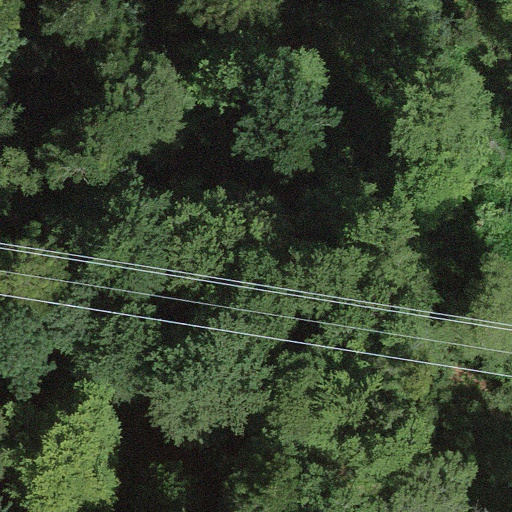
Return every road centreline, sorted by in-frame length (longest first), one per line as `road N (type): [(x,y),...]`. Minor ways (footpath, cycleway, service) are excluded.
road 1 (track): [(135,0),(195,144),(236,184),(422,239),(511,321)]
road 2 (track): [(511,502),(487,490),(384,491),(314,511)]
